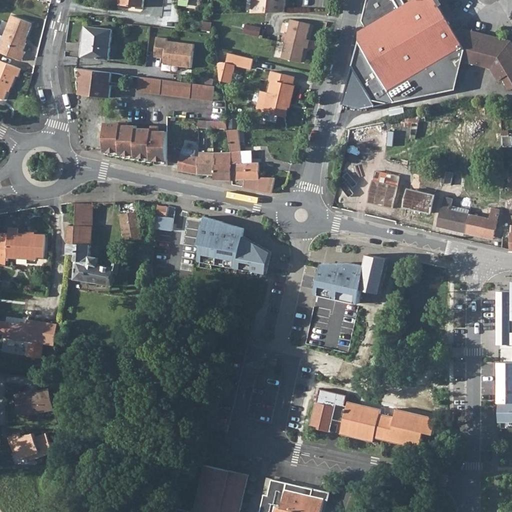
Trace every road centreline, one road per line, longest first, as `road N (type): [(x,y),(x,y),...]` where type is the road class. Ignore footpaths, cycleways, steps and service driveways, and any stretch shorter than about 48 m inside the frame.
road 1 (tertiary): [(478,253),(472,489)]
road 2 (tertiary): [(71,168),(302,215)]
road 3 (residential): [(302,215),(354,0)]
road 4 (residential): [(276,439),(295,452),(472,489)]
road 5 (tertiary): [(478,253),(302,215)]
road 6 (residential): [(302,215),(277,360)]
road 7 (residential): [(54,140),(49,73),(65,0)]
